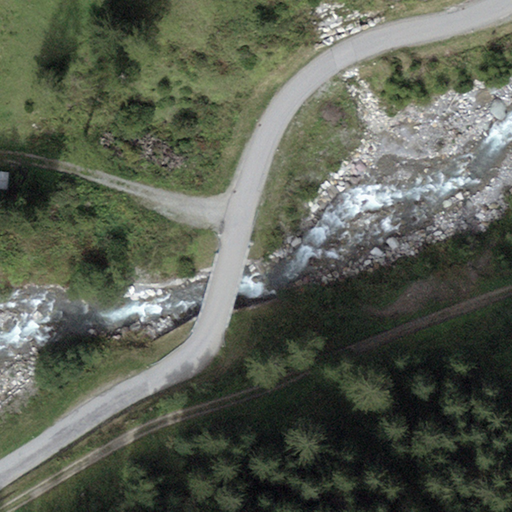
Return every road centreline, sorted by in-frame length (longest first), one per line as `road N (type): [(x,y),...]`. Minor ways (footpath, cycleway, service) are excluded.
road 1 (unclassified): [(0,476),(205,346),(262,144),(287,98),(361,45),(505,0)]
road 2 (track): [(0,156),(88,173),(240,223)]
